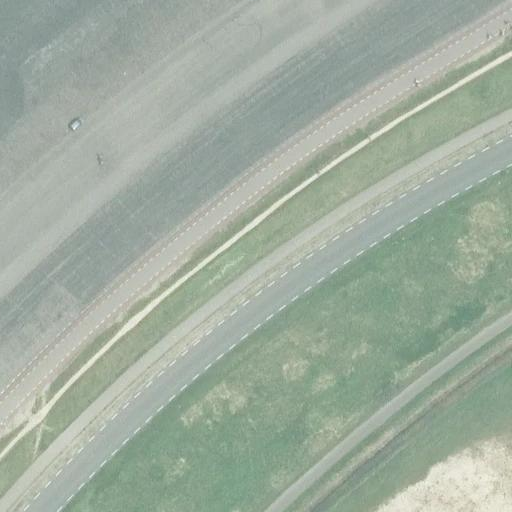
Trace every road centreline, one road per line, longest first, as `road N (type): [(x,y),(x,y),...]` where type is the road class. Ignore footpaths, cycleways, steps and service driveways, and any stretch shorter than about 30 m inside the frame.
road 1 (unclassified): [(511,26),(272,178),(83,332),(0,421)]
road 2 (secondary): [(41,511),(92,455),(250,320),(410,211),(511,158)]
